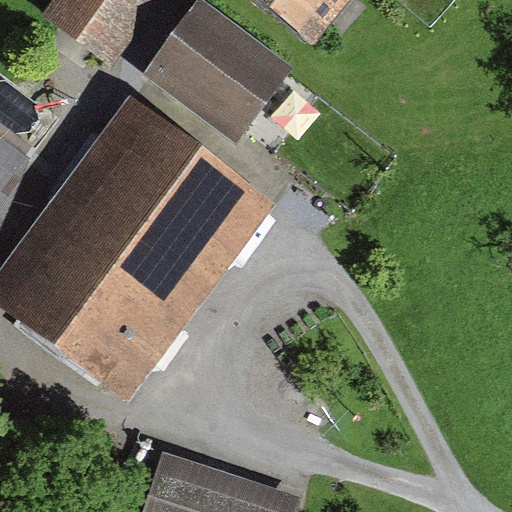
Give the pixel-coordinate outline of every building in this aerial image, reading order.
[(61,0),(41,28),(111,79),(169,0),(61,0)] [(240,0),(312,59),(360,0),(240,0)] [(199,12),(137,96),(227,163),(289,79),(199,12)] [(0,318),(128,414),(276,216),(131,108),(0,284),(0,318)] [(0,241),(30,165),(0,143),(0,241)] [(163,461),(146,511),(299,511),(301,506),(163,461)]
